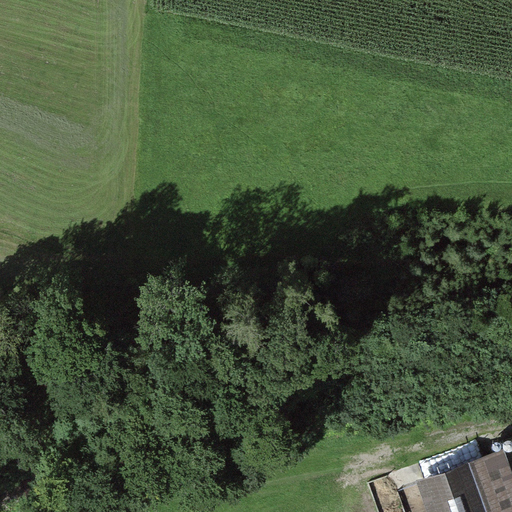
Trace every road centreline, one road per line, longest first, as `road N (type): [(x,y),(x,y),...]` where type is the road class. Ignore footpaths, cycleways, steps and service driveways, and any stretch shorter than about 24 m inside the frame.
road 1 (track): [(0,298),(377,197),(468,177),(511,181)]
road 2 (track): [(511,419),(318,443),(202,349),(76,278)]
